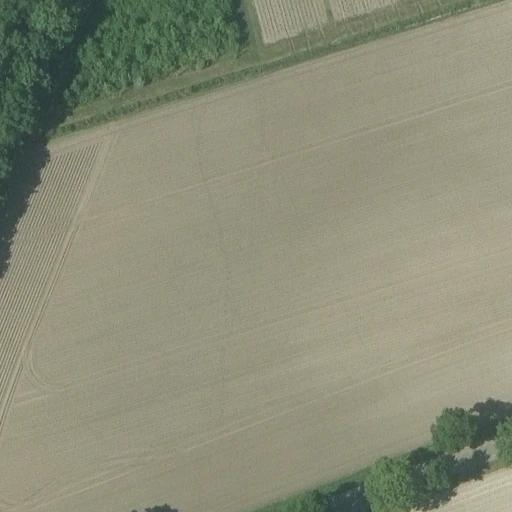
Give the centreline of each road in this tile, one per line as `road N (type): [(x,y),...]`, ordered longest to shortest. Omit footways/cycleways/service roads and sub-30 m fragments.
road 1 (tertiary): [(322,511),(511,444)]
road 2 (track): [(0,133),(48,0)]
